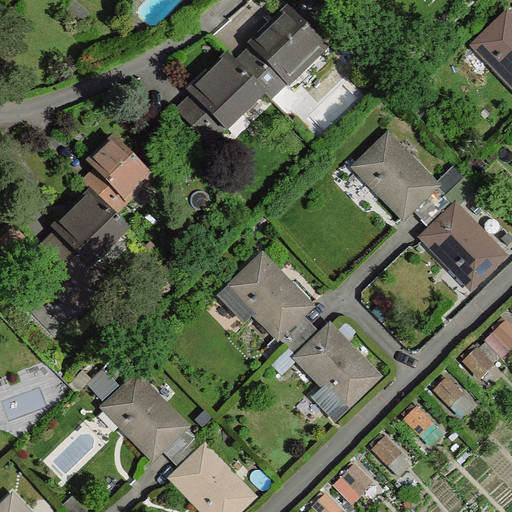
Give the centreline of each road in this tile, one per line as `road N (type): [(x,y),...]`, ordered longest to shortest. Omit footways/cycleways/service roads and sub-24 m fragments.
road 1 (residential): [(511,279),(269,511)]
road 2 (residential): [(235,0),(129,70),(57,101),(0,111)]
